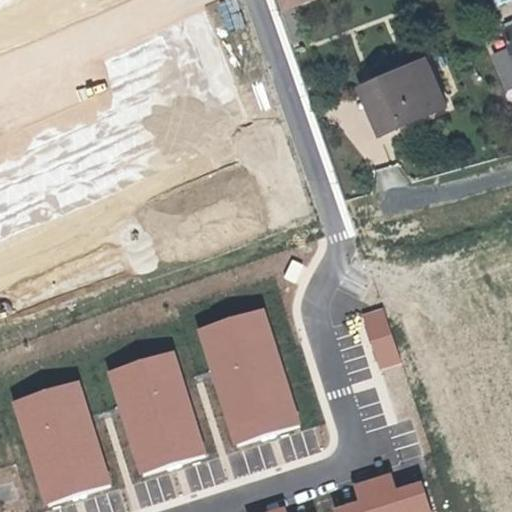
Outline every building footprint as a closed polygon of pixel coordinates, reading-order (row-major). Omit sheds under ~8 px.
[(282,0),(288,16),(323,0),(282,0)] [(511,35),(511,36),(511,38),(511,53),(502,58),(511,84),(511,35)] [(416,73),(419,78),(381,93),(395,133),(451,111),(434,66),(416,73)] [(0,270),(97,233),(35,71),(0,84),(0,270)] [(381,307),(363,313),(382,370),(400,364),(381,307)] [(262,310),(200,331),(237,441),(298,421),(262,310)] [(173,348),(111,368),(142,465),(204,445),(173,348)] [(79,386),(13,406),(42,503),(108,483),(79,386)] [(357,501),(336,508),(336,511),(429,511),(421,483),(397,490),(392,471),(352,482),(357,501)]
